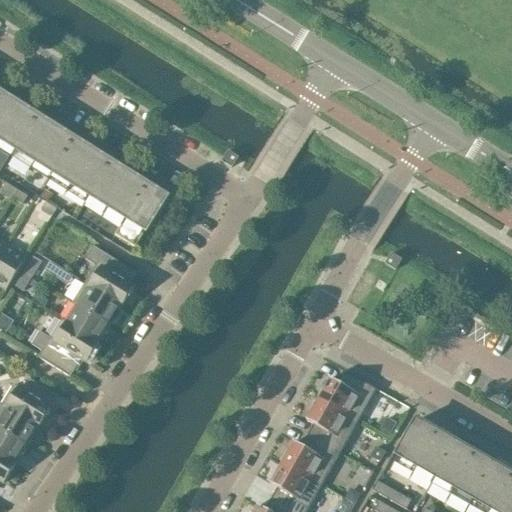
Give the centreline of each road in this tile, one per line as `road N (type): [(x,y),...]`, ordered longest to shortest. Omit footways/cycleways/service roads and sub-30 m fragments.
road 1 (residential): [(34,511),(248,198)]
road 2 (residential): [(248,198),(0,42)]
road 3 (residential): [(313,322),(433,124)]
road 4 (residential): [(511,436),(313,322)]
road 5 (residential): [(204,511),(313,322)]
road 6 (residential): [(248,198),(330,62)]
road 7 (tertiary): [(433,124),(330,62)]
